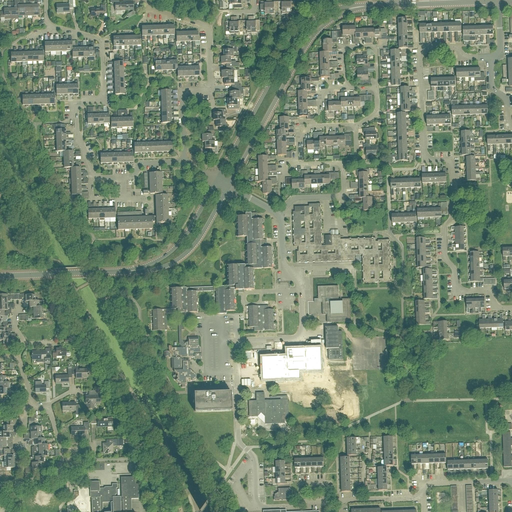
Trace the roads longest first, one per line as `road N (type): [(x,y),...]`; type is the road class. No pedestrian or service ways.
road 1 (residential): [(511,307),(494,308),(492,290),(455,291),(444,227),(453,217),(451,160),(424,154),(420,54),(456,47),(467,57),(490,56)]
road 2 (residential): [(324,501),(256,507),(255,458),(239,439),(237,342),(288,338),(289,291)]
road 3 (tertiary): [(368,6),(330,10),(299,32),(216,179)]
road 4 (tertiary): [(230,186),(306,45),(332,19),(368,6)]
road 5 (residential): [(184,163),(182,93),(209,91),(207,26),(149,9),(147,0)]
road 6 (residential): [(52,27),(101,43),(103,101),(76,106),(91,178)]
road 7 (tertiary): [(124,272),(154,271),(185,256),(230,186)]
road 8 (tertiary): [(216,179),(178,243),(124,272)]
road 9 (tertiary): [(0,276),(124,272)]
